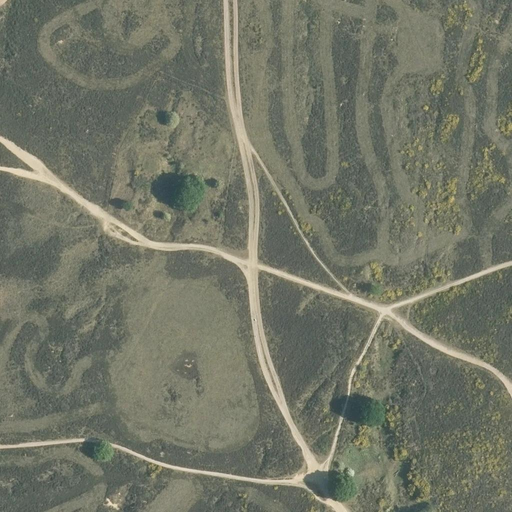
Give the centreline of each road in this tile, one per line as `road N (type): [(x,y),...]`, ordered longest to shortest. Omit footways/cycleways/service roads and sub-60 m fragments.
road 1 (track): [(234,121),(254,204),(261,350),(320,479),(382,309)]
road 2 (track): [(382,309),(511,263)]
road 3 (track): [(229,0),(234,121)]
